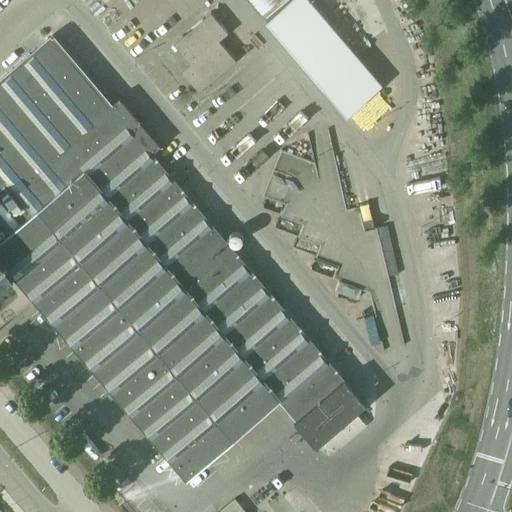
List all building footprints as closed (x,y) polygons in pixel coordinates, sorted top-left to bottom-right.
[(250,0),(262,13),(277,0),(250,0)] [(310,0),(287,0),(266,18),(324,86),(359,56),(310,0)] [(211,11),(201,19),(218,39),(219,39),(219,38),(228,31),(211,11)] [(0,280),(10,272),(10,271),(24,288),(26,287),(37,277),(50,292),(39,302),(37,303),(185,476),(186,475),(187,475),(279,397),(296,417),(294,419),(316,444),(367,400),(345,375),(344,376),(152,151),(161,143),(120,95),(113,101),(55,33),(53,30),(41,41),(28,52),(0,75),(0,280)] [(178,39),(174,42),(191,62),(192,62),(201,55),(183,34),(178,39)] [(218,39),(209,47),(226,67),(236,59),(219,38),(219,39),(218,39)] [(191,62),(182,70),(199,90),(208,82),(192,62),(191,62)] [(26,287),(24,288),(34,299),(35,300),(37,303),(39,302),(50,292),(37,277),(26,287)]
